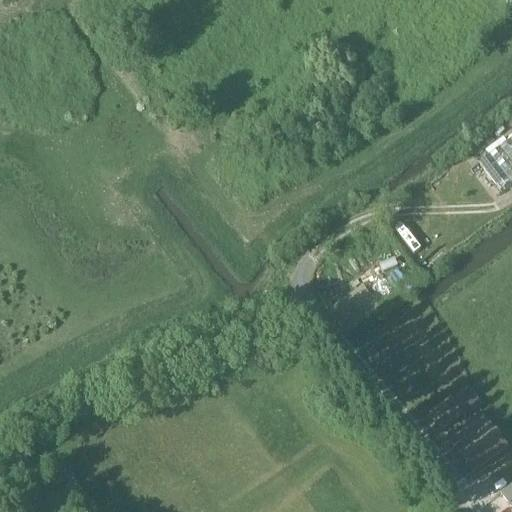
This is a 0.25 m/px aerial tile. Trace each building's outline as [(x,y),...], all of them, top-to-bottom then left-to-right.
[(511,183),(511,139),(479,164),(500,192),(511,183)] [(328,312),(344,334),(378,310),(362,287),(328,312)] [(441,432),(463,416),(465,419),(483,407),(469,389),(451,401),(429,417),(441,432)] [(472,475),(508,449),(490,425),(483,416),(448,442),(472,475)] [(62,490),(61,491),(70,503),(71,502),(82,494),(73,482),(62,490)] [(511,510),(511,487),(501,496),(511,510)]
